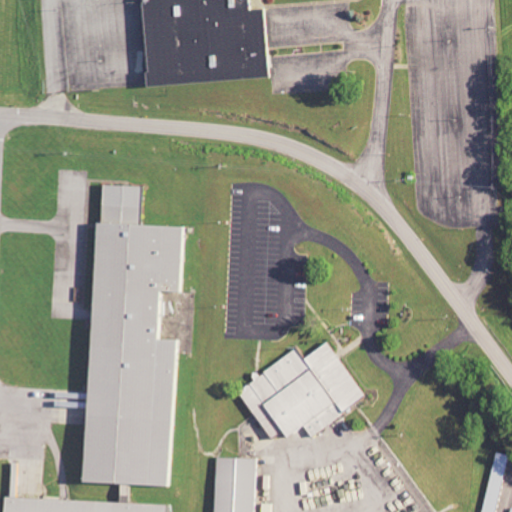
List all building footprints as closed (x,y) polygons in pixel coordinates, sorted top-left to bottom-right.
[(270,0),(147,0),(153,86),(277,78),(273,9),(255,10),(255,2),(270,0)] [(17,511),(178,511),(179,505),(136,503),(137,485),(180,487),(186,340),(167,339),(170,291),(189,292),(191,226),(147,224),(149,186),(109,184),(98,428),(93,427),(90,482),(129,484),(128,502),(18,497),(17,511)] [(372,398),(333,342),(310,358),(303,348),(261,377),(262,379),(245,391),(279,440),(293,430),(298,437),(312,427),(318,436),(372,398)] [(501,511),(511,456),(511,454),(498,452),(486,511),(501,511)] [(260,511),(262,458),(223,457),(221,511),(260,511)]
